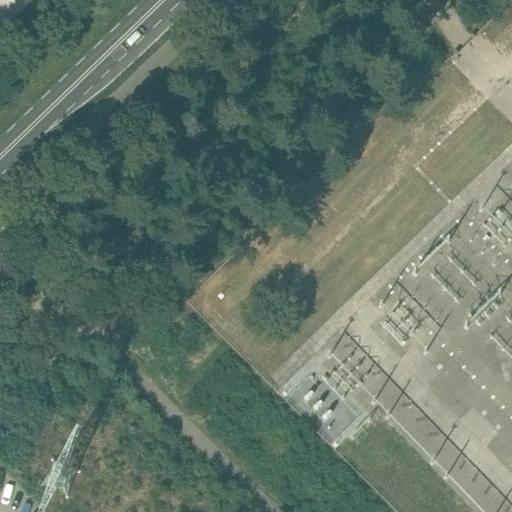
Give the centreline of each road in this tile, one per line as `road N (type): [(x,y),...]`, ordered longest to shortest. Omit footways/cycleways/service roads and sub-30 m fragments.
road 1 (unclassified): [(273,511),(0,241)]
road 2 (unclassified): [(0,213),(220,0)]
road 3 (primary): [(0,153),(159,0)]
